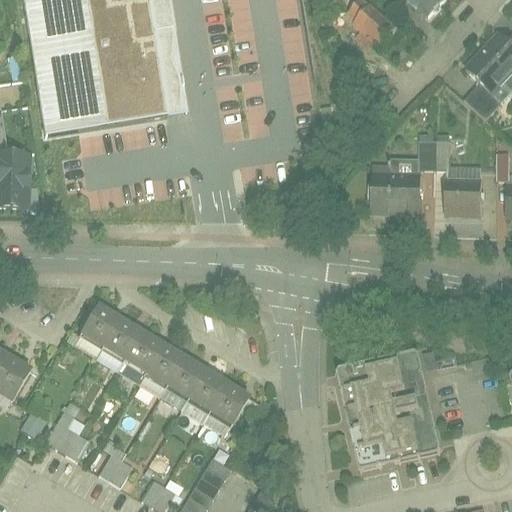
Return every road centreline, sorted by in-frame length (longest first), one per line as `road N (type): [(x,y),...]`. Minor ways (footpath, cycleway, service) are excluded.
road 1 (tertiary): [(0,254),(299,274)]
road 2 (residential): [(326,511),(303,393),(299,274)]
road 3 (tertiary): [(299,274),(511,303)]
road 4 (residential): [(383,511),(511,484)]
